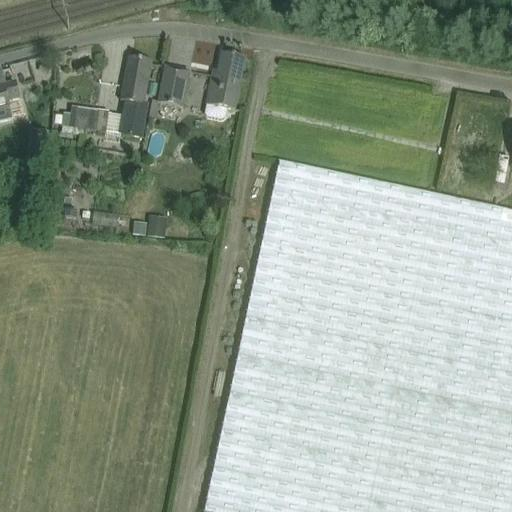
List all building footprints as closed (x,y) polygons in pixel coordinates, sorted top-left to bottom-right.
[(213,72),(206,107),(204,115),(207,119),(222,122),(225,119),(227,111),(235,113),(245,60),(222,55),(218,73),(213,72)] [(71,107),(70,115),(64,114),(61,127),(120,136),(119,138),(142,142),(148,108),(144,107),(152,63),(129,59),(120,104),(125,105),(123,117),(109,115),(110,112),(71,107)] [(43,62),(39,71),(48,76),(52,66),(43,62)] [(158,106),(183,111),(190,75),(165,70),(158,106)] [(0,125),(13,122),(10,110),(8,105),(19,102),(17,94),(15,85),(0,88),(0,125)] [(511,511),(511,213),(280,164),(205,511),(511,511)] [(39,215),(43,214),(32,172),(1,180),(13,222),(14,222),(18,236),(42,230),(39,215)] [(164,241),(166,225),(148,223),(146,239),(164,241)] [(145,239),(146,226),(146,225),(133,224),(133,225),(132,237),(145,239)]
